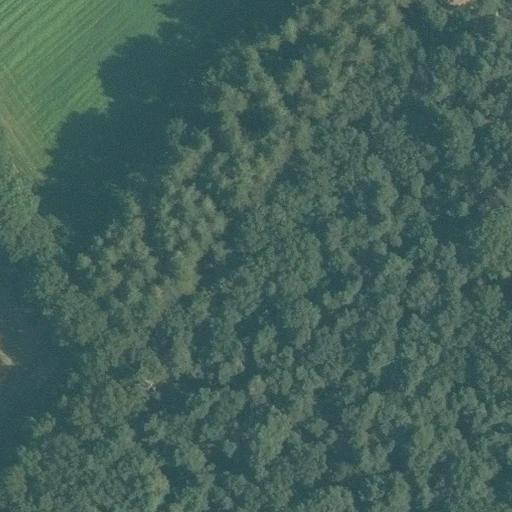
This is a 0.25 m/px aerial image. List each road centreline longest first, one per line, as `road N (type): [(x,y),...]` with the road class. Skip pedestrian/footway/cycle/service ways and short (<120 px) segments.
road 1 (unclassified): [(511,296),(357,85),(423,0)]
road 2 (track): [(123,362),(357,85)]
road 3 (track): [(123,362),(0,193)]
road 4 (track): [(4,511),(123,362)]
